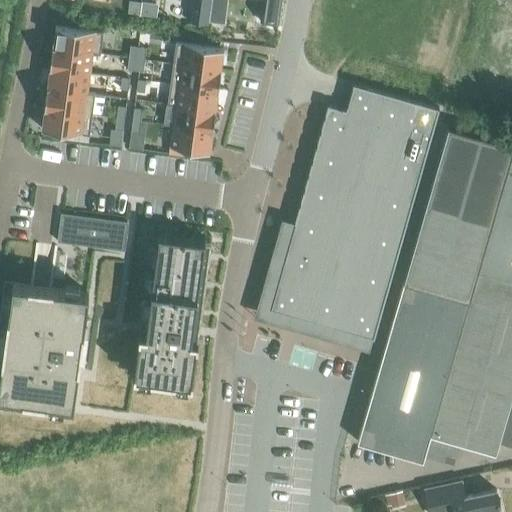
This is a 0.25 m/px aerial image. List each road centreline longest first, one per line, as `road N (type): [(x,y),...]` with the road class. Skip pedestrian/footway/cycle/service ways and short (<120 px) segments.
road 1 (residential): [(252,200),(207,511)]
road 2 (residential): [(6,168),(252,200)]
road 3 (residential): [(298,0),(252,200)]
road 4 (residential): [(36,0),(6,168)]
